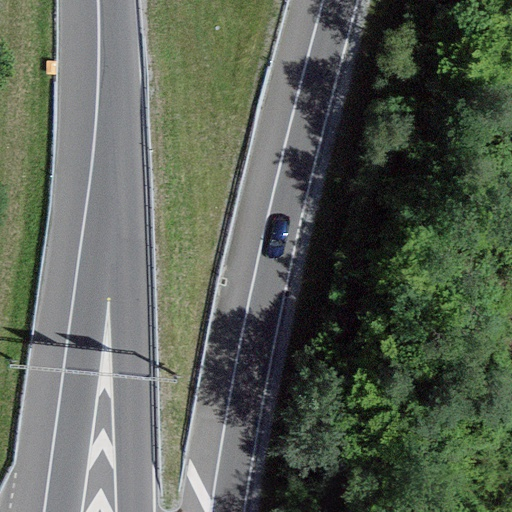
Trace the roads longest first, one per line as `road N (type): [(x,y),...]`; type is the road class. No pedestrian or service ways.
road 1 (motorway): [(342,0),(289,200),(227,511)]
road 2 (motorway): [(123,72),(62,511)]
road 3 (trunk): [(123,72),(137,511)]
